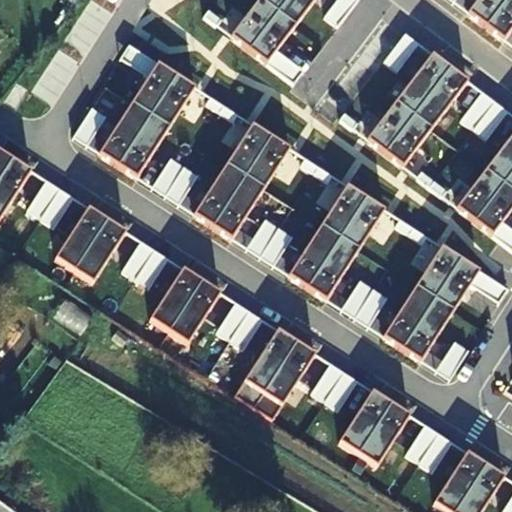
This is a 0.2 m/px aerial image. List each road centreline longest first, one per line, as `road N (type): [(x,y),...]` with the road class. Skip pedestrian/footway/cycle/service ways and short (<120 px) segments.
road 1 (residential): [(511,334),(462,406),(43,145)]
road 2 (residential): [(142,0),(43,145)]
road 3 (residential): [(404,0),(511,80)]
